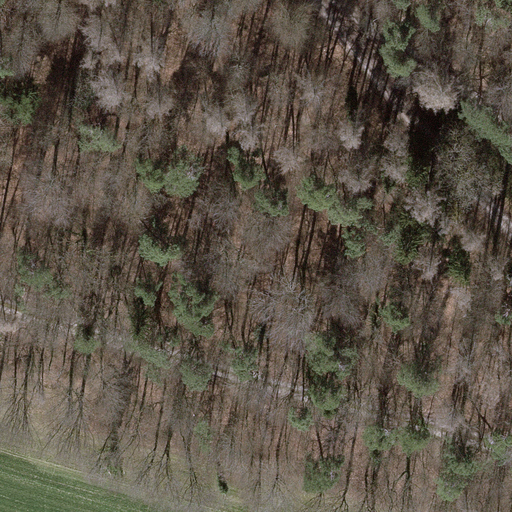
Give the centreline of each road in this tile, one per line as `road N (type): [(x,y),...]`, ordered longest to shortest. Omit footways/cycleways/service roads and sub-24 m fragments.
road 1 (track): [(0,314),(511,454)]
road 2 (track): [(376,62),(511,239)]
road 3 (track): [(376,62),(437,80),(511,119)]
